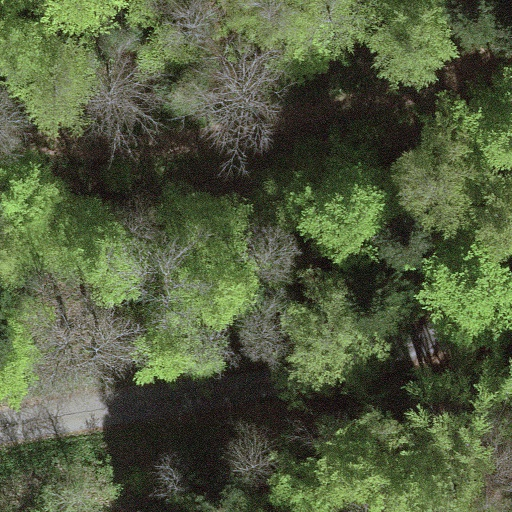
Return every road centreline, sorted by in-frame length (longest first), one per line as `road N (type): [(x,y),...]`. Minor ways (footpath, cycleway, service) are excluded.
road 1 (unclassified): [(511,309),(457,331),(233,387),(0,423)]
road 2 (track): [(511,54),(296,117),(165,139),(0,135)]
